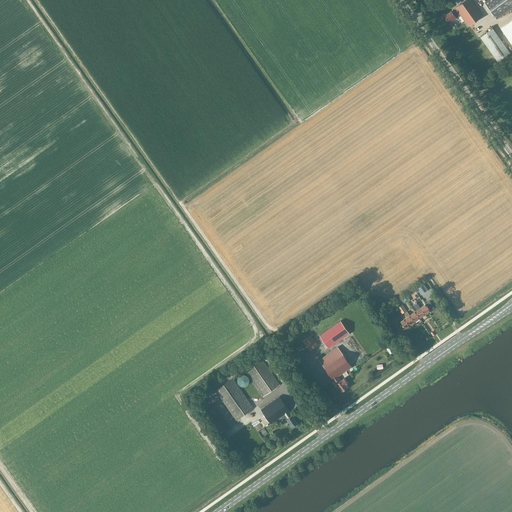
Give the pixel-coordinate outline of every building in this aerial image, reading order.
[(455,8),(443,16),(447,22),(450,19),(451,21),(460,15),(468,26),(482,16),(470,0),(465,0),(455,8)] [(511,0),(486,0),(483,2),(496,20),(511,7),(511,0)] [(497,28),(499,34),(508,31),(503,20),(492,24),(494,29),(497,28)] [(492,28),(480,37),(497,62),(509,53),(492,28)] [(428,290),(424,284),(417,289),(419,292),(421,295),(428,290)] [(403,295),(405,298),(412,293),(409,290),(403,294),(403,295)] [(420,308),(425,314),(430,310),(434,308),(429,301),(420,307),(420,308)] [(425,314),(420,308),(420,307),(416,302),(413,305),(416,310),(415,311),(419,318),(425,314)] [(406,310),(402,304),(397,308),(402,314),(406,310)] [(409,315),(410,315),(407,311),(404,314),(406,317),(400,321),(405,328),(409,325),(414,322),(409,315)] [(415,311),(410,315),(409,315),(414,322),(419,318),(415,311)] [(328,348),(349,333),(340,320),(319,335),(328,348)] [(309,351),(318,345),(310,335),(302,341),(309,351)] [(337,347),(319,360),(334,381),(333,381),(337,387),(338,386),(341,391),(347,387),(345,384),(346,383),(346,382),(344,379),(343,379),(341,380),(338,376),(351,367),(337,347)] [(263,397),(280,385),(262,359),(245,370),(263,397)] [(249,381),(249,380),(248,379),(248,378),(248,377),(247,377),(247,376),(246,376),(245,375),(244,375),(243,375),(242,375),(241,375),(240,375),(239,376),(238,376),(238,377),(237,378),(237,379),(236,380),(236,381),(237,382),(237,383),(237,384),(238,385),(239,386),(240,386),(240,387),(241,387),(242,387),(243,387),(244,387),(245,387),(246,386),(247,385),(248,384),(248,383),(249,382),(249,381)] [(232,378),(215,390),(236,420),(253,408),(232,378)] [(261,409),(271,423),(281,416),(284,420),(287,419),(292,426),(297,422),(292,415),(291,416),(288,411),(289,411),(279,396),(261,409)]
